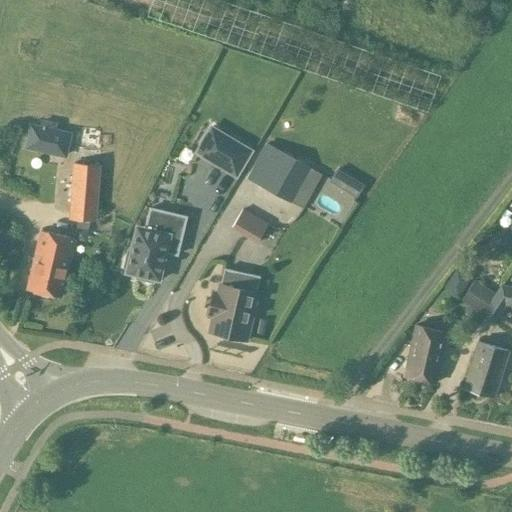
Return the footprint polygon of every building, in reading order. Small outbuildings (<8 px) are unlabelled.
[(72,133),(56,130),(40,126),(29,124),(23,149),(66,158),(72,133)] [(75,149),(99,149),(100,124),(75,124),(75,149)] [(255,151),(211,125),(194,154),(238,180),(255,151)] [(322,177),(265,143),(246,178),(303,210),(322,177)] [(97,221),(101,164),(73,162),(69,218),(97,221)] [(336,168),(328,180),(355,196),(362,183),(336,168)] [(187,217),(150,209),(143,241),(135,239),(132,251),(128,251),(124,268),(128,269),(127,273),(138,275),(137,279),(154,283),(155,279),(159,280),(167,245),(180,248),(187,217)] [(269,224),(243,209),(232,228),(257,243),(269,224)] [(61,295),(75,239),(41,231),(28,288),(61,295)] [(210,332),(246,340),(257,292),(254,291),(258,278),(224,270),(219,294),(213,293),(208,314),(214,316),(210,332)] [(494,294),(475,280),(461,300),(481,314),(494,294)] [(511,307),(511,285),(501,283),(494,294),(481,314),(494,323),(506,306),(511,307)] [(436,383),(447,332),(416,325),(405,375),(436,383)] [(495,396),(509,351),(478,341),(464,387),(495,396)]
